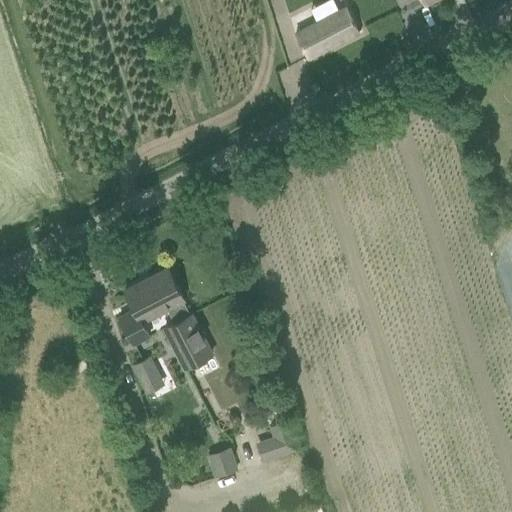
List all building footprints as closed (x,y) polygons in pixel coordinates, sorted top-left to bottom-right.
[(346,7),(296,32),(309,57),(359,32),(346,7)] [(211,355),(198,329),(190,314),(188,315),(180,297),(182,296),(167,267),(151,275),(152,277),(127,290),(126,289),(125,289),(135,309),(120,316),(134,344),(152,335),(144,319),(167,307),(174,322),(164,326),(185,367),(211,355)] [(150,355),(132,364),(147,393),(156,389),(145,367),(153,363),(150,355)] [(300,448),(280,388),(260,395),(273,435),(257,440),(264,460),(300,448)] [(238,467),(231,445),(208,453),(215,475),(238,467)]
